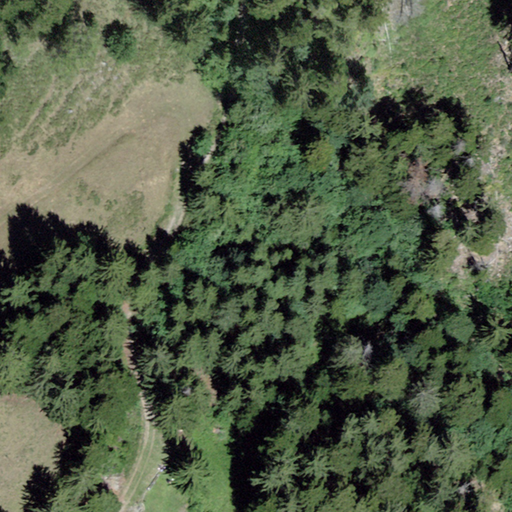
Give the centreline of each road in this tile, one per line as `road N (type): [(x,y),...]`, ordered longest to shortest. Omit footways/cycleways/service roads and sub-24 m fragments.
road 1 (track): [(190,185),(144,306),(147,443),(114,511)]
road 2 (track): [(0,221),(165,106),(186,121),(190,185)]
